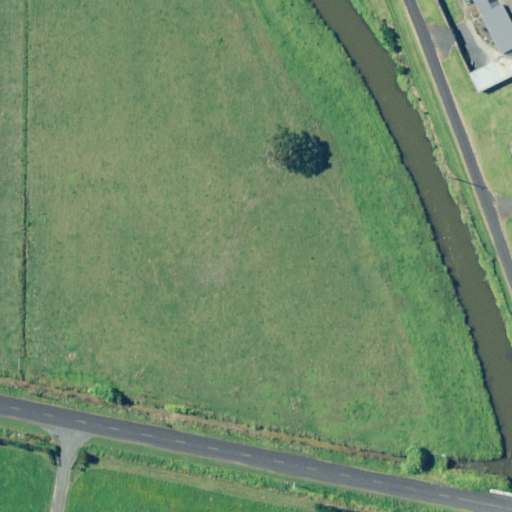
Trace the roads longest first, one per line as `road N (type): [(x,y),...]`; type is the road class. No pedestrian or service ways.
road 1 (tertiary): [(511,509),(0,404)]
road 2 (unclassified): [(511,303),(403,0)]
